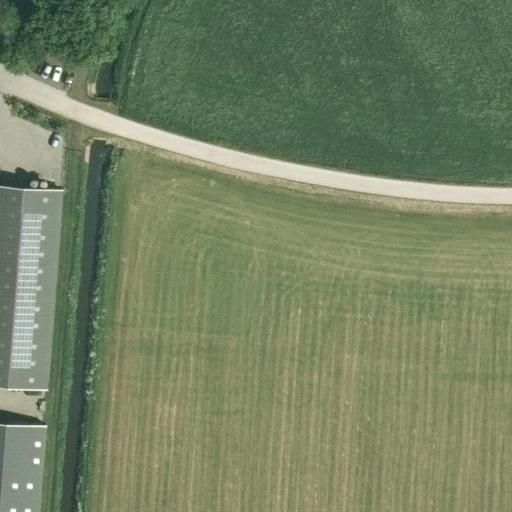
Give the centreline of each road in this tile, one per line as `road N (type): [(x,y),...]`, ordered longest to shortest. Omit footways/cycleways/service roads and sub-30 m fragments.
road 1 (track): [(511,189),(381,180),(227,153),(115,121)]
road 2 (track): [(115,121),(0,76)]
